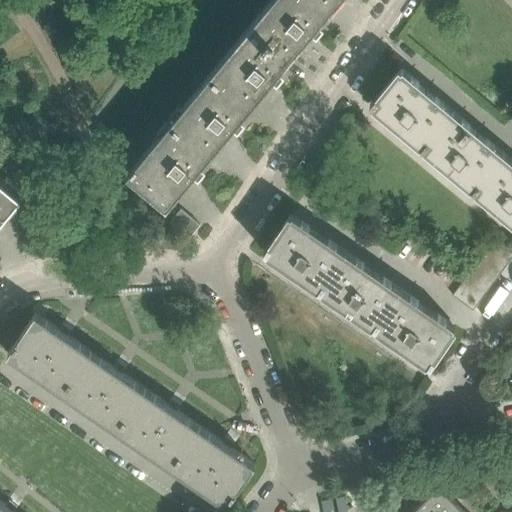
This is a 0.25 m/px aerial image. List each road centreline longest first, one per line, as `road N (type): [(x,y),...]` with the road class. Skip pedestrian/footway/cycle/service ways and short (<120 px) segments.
road 1 (residential): [(401,0),(212,273)]
road 2 (residential): [(0,302),(35,282),(212,273)]
road 3 (residential): [(212,273),(297,471)]
road 4 (residential): [(433,442),(440,405),(511,301)]
road 5 (residential): [(433,442),(297,471)]
